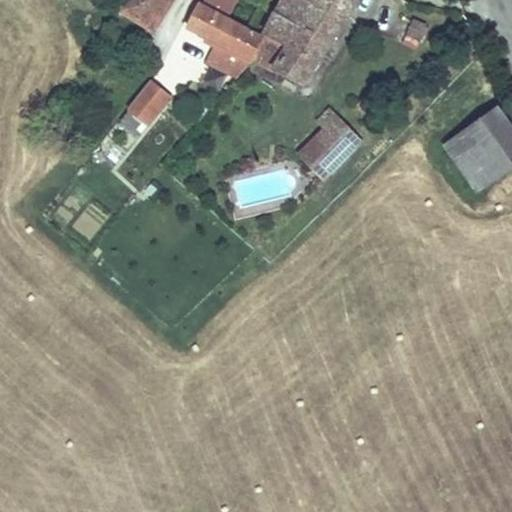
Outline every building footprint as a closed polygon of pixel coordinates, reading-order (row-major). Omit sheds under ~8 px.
[(129,0),(123,11),(156,31),(175,0),(129,0)] [(229,17),(239,0),(203,0),(202,2),(229,17)] [(361,0),(288,0),(267,34),(265,40),(256,59),(256,60),(306,85),(361,0)] [(256,59),(265,40),(200,4),(188,27),(219,44),(209,62),(240,77),(255,60),(256,59)] [(404,41),(421,46),(426,24),(410,20),(404,41)] [(151,126),(173,98),(152,81),(130,109),(151,126)] [(511,124),(501,108),(447,146),(480,193),(511,170),(511,124)] [(363,141),(332,111),(320,123),(327,130),(317,139),(341,163),(363,141)]
